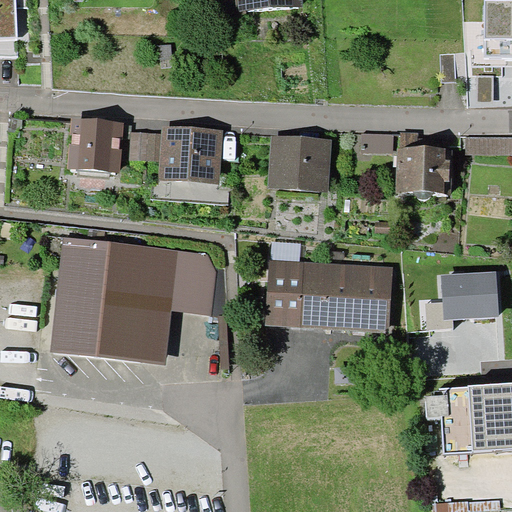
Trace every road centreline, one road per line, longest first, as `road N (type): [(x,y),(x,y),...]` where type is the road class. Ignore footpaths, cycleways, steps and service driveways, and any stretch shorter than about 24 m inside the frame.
road 1 (residential): [(511,123),(0,97)]
road 2 (unknown): [(0,215),(233,238)]
road 3 (residential): [(235,511),(226,406),(177,400)]
